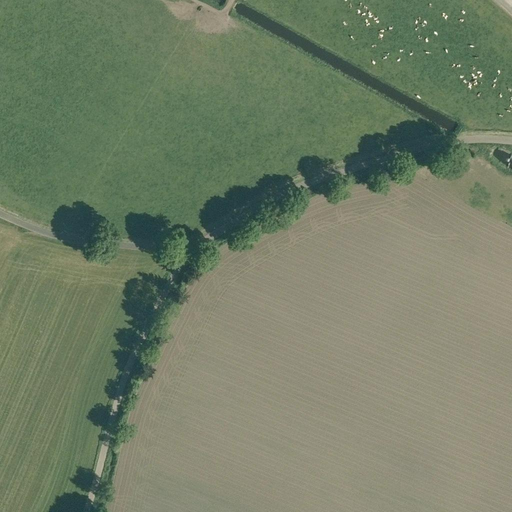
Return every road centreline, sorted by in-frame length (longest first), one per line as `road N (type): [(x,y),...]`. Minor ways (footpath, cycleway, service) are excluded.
road 1 (unclassified): [(193,249),(306,185),(439,146),(511,142)]
road 2 (unclassified): [(86,511),(123,378),(163,291),(193,249)]
road 3 (unclassified): [(193,249),(83,241),(0,214)]
